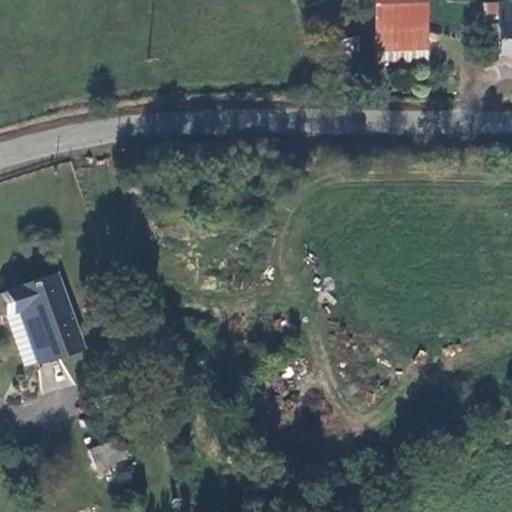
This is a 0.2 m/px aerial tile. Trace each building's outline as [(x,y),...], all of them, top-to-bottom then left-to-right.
[(369,0),(371,25),(421,22),(419,0),(369,0)] [(511,56),(511,6),(497,7),(498,27),(487,28),(487,44),(499,44),(500,57),(511,56)] [(371,25),(373,65),(423,62),(421,22),(371,25)] [(75,349),(52,274),(0,290),(0,299),(21,366),(75,349)] [(88,449),(95,469),(121,461),(114,441),(88,449)]
